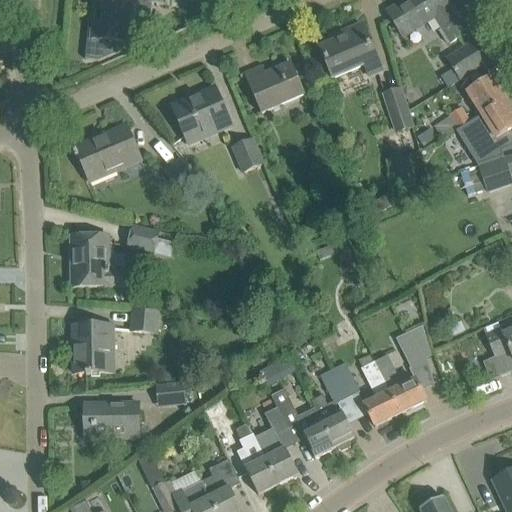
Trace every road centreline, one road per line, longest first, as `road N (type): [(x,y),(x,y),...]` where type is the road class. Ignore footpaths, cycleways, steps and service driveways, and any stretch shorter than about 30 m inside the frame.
road 1 (residential): [(27,125),(36,511)]
road 2 (residential): [(27,125),(314,0)]
road 3 (tertiary): [(511,409),(402,458),(323,511)]
road 4 (residential): [(30,0),(27,125)]
